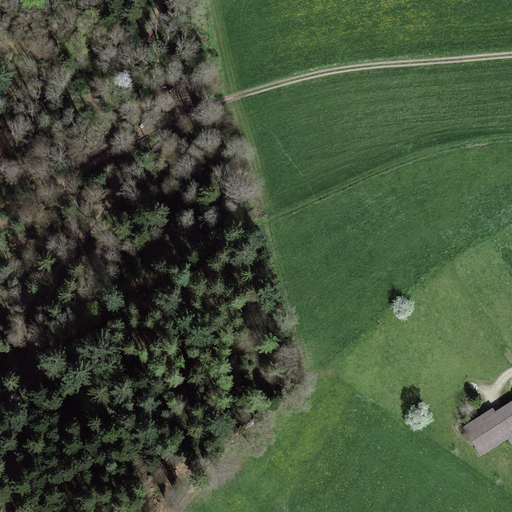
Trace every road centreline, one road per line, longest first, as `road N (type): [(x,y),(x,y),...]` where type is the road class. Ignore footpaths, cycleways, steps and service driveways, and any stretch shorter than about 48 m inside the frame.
road 1 (track): [(0,207),(40,194),(195,108),(139,165),(57,281),(29,365),(0,416)]
road 2 (track): [(18,390),(100,304),(198,248),(448,147),(511,136)]
road 3 (track): [(511,52),(323,69),(225,100)]
road 4 (track): [(225,100),(195,108),(94,99),(98,84),(146,38),(162,0)]
